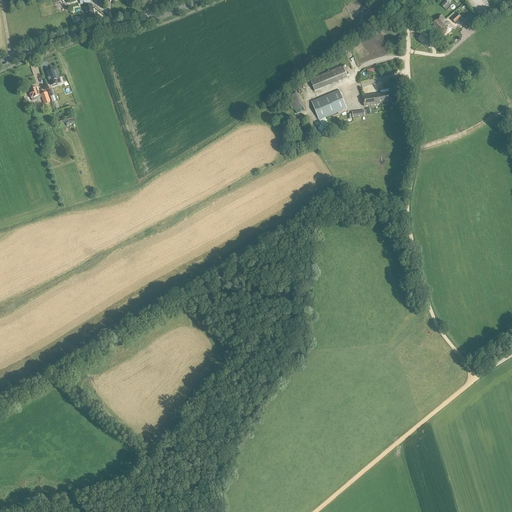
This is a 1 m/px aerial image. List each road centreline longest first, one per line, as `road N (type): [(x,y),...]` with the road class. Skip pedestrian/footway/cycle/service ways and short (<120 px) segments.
road 1 (track): [(409,92),(417,151),(407,216),(418,265),(436,324),(475,378)]
road 2 (track): [(314,511),(511,354)]
